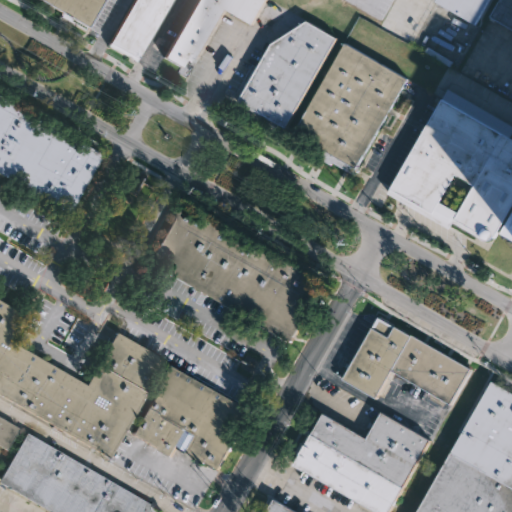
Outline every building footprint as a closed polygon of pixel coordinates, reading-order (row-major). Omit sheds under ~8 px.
[(102,0),(85,29),(70,20),(66,25),(56,19),(59,14),(34,0),(102,0)] [(168,0),(133,62),(106,46),(132,0),(168,0)] [(266,0),(252,25),(226,10),(194,65),(184,59),(179,67),(162,57),(194,0),(266,0)] [(489,0),(476,24),(436,1),(436,0),(489,0)] [(499,0),(511,0),(511,28),(496,19),(494,22),(488,19),(499,0)] [(336,37),(285,127),(276,122),(272,128),(267,124),(264,129),(256,125),(263,114),(238,100),(270,43),(306,20),(336,37)] [(408,92),(405,97),(400,94),(392,108),(397,111),(394,116),(389,113),(357,169),(293,132),(345,43),(409,79),(403,89),(408,92)] [(448,88),(511,125),(511,130),(508,137),(511,139),(511,204),(489,244),(451,222),(447,230),(386,195),(448,88)] [(0,94),(104,155),(68,214),(0,172),(0,94)] [(294,339),(292,343),(151,264),(184,203),(325,282),(294,339)] [(511,242),(498,235),(511,210),(511,242)] [(10,341),(84,384),(115,331),(164,360),(108,457),(0,394),(0,301),(21,314),(6,339),(10,341)] [(377,400),(393,371),(452,404),(472,369),(380,318),(344,381),(377,400)] [(252,414),(220,470),(178,446),(172,457),(132,434),(172,364),(254,411),(252,414)] [(418,511),(493,381),(511,392),(511,511),(418,511)] [(432,440),(388,511),(377,511),(315,475),(312,478),(301,472),(303,469),(297,465),(327,414),(370,439),(385,413),(432,440)] [(0,417),(19,429),(7,451),(0,447),(0,417)] [(50,511),(0,482),(0,480),(27,433),(164,511),(50,511)] [(268,511),(275,501),(294,511),(268,511)]
